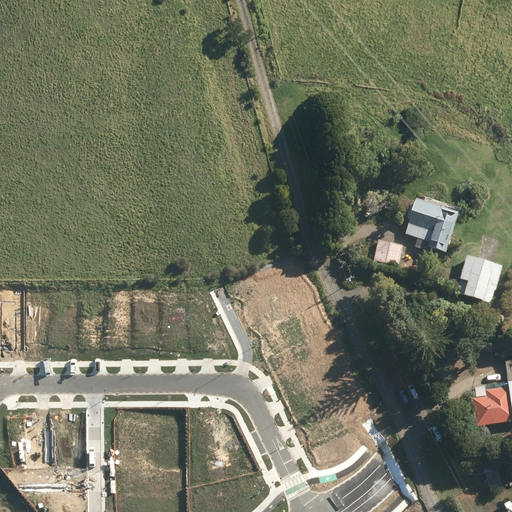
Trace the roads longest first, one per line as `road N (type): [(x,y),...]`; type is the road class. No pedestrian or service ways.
road 1 (track): [(436,511),(300,227),(240,0)]
road 2 (residential): [(240,386),(97,383)]
road 3 (residential): [(306,511),(240,386)]
road 4 (residential): [(97,383),(97,511)]
